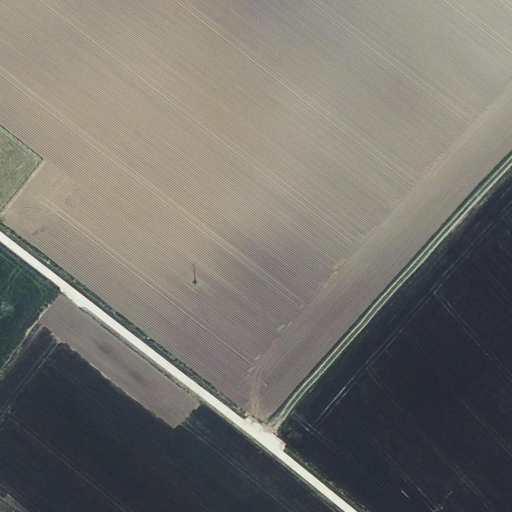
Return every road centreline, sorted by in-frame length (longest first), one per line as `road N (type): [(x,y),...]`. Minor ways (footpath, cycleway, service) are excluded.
road 1 (track): [(351,511),(0,236)]
road 2 (track): [(261,438),(511,157)]
